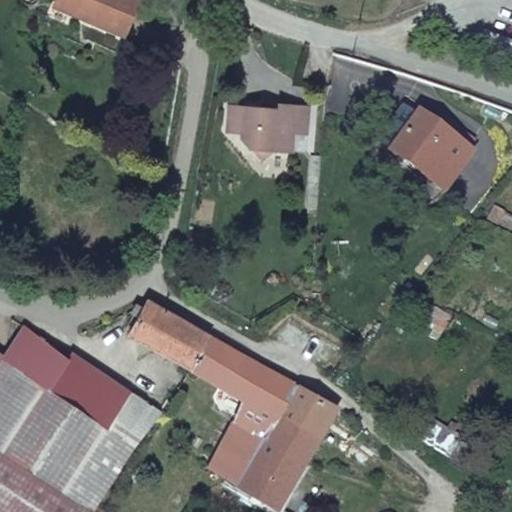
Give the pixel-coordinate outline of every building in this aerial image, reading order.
[(76,14),(127,34),(139,0),(60,0),(60,1),(79,9),(76,14)] [(79,9),(60,1),(58,7),(76,14),(79,9)] [(317,102),(285,99),(284,105),(267,102),(236,99),(233,125),(247,126),(247,133),(258,143),(298,148),(298,144),(299,128),(315,130),(317,102)] [(385,152),(411,112),(397,101),(369,141),(385,152)] [(473,156),(411,112),(385,152),(444,196),(473,156)] [(314,146),(315,130),(299,128),(298,144),(314,146)] [(139,320),(128,339),(186,371),(209,336),(149,305),(146,309),(138,304),(130,315),(139,320)] [(23,373),(41,344),(23,331),(3,360),(23,373)] [(209,336),(186,371),(238,401),(231,424),(205,472),(235,487),(299,383),(209,336)] [(46,388),(66,361),(41,344),(23,373),(46,388)] [(158,416),(70,356),(66,361),(46,388),(87,416),(94,407),(116,419),(120,413),(149,431),(158,416)] [(0,364),(0,449),(90,507),(97,496),(130,447),(87,416),(46,388),(23,373),(3,360),(0,364)] [(340,407),(299,383),(235,487),(255,498),(280,511),(301,474),(340,407)] [(130,447),(136,451),(149,431),(120,413),(116,419),(94,407),(87,416),(130,447)] [(0,511),(86,511),(90,507),(0,449),(0,511)] [(310,511),(324,487),(301,474),(280,511),(281,511),(310,511)]
